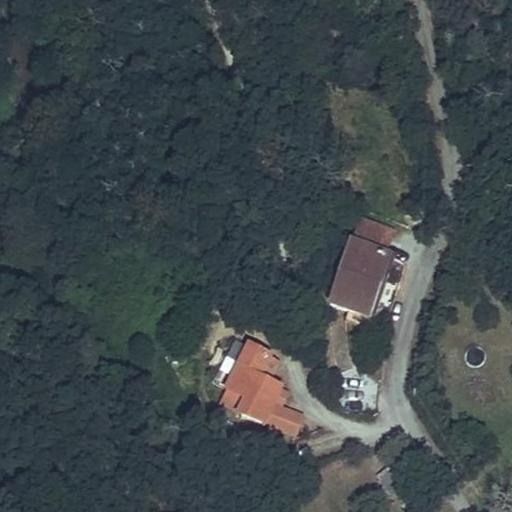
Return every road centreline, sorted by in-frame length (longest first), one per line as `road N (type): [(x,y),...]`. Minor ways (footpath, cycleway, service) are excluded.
road 1 (residential): [(421,0),(441,168),(395,376),(404,417),(466,511)]
road 2 (track): [(404,417),(382,430),(313,412),(291,349),(292,260),(206,0)]
